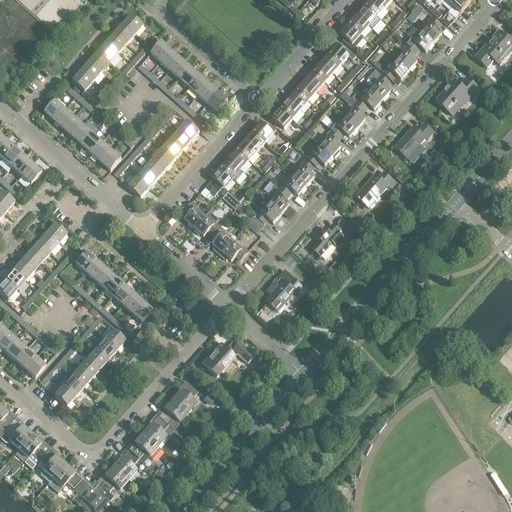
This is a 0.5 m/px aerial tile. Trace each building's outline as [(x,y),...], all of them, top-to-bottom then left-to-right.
[(287,9),(291,5),(285,0),(284,0),(281,3),(287,9)] [(385,9),(374,0),(371,0),(365,8),(377,18),(385,9)] [(393,0),(374,0),(385,9),(393,0)] [(446,0),(445,1),(452,8),(459,0),(446,0)] [(471,0),(459,0),(452,8),(460,15),(473,1),(471,0)] [(417,4),(414,1),(408,8),(411,11),(417,4)] [(433,15),(436,11),(431,6),(427,10),(433,15)] [(296,16),(299,13),(294,8),(290,11),(296,16)] [(357,17),(369,28),(373,31),(381,22),(377,18),(365,8),(357,17)] [(433,15),(439,20),(442,17),(436,11),(433,15)] [(296,16),(302,22),(305,18),(299,13),(296,16)] [(401,23),(406,16),(403,13),(397,20),(401,23)] [(132,17),(123,26),(136,37),(144,27),(132,17)] [(369,28),(357,17),(349,26),(361,37),(369,28)] [(432,18),(428,23),(427,23),(419,32),(422,34),(434,45),(442,35),(438,32),(442,27),(432,18)] [(401,23),(397,20),(391,26),(395,29),(401,23)] [(449,29),(452,25),(446,20),(443,24),(449,29)] [(136,37),(123,26),(115,36),(127,46),(136,37)] [(361,37),(349,26),(341,35),(345,39),(343,42),(353,51),(364,40),(361,37)] [(384,41),(390,35),(387,32),(381,38),(384,41)] [(500,68),(511,54),(511,44),(499,33),(476,59),(488,70),(494,63),(500,68)] [(412,41),(407,46),(417,55),(421,50),(425,54),(434,45),(422,34),(414,43),(412,41)] [(127,46),(115,36),(107,45),(119,56),(127,46)] [(159,41),(158,40),(155,37),(146,47),(150,50),(159,41)] [(384,41),(381,38),(375,45),(378,48),(384,41)] [(172,52),(162,43),(152,56),(161,64),(172,52)] [(119,56),(107,45),(98,54),(111,65),(119,56)] [(405,53),(397,62),(409,72),(418,63),(413,59),(417,55),(407,46),(403,51),(405,53)] [(150,50),(146,47),(138,56),(142,59),(150,50)] [(338,47),(329,56),(341,67),(350,57),(338,47)] [(370,50),(362,59),(365,63),(374,53),(370,50)] [(181,60),(172,52),(161,64),(170,72),(181,60)] [(111,65),(98,54),(90,64),(102,75),(111,65)] [(142,59),(138,56),(113,84),(117,87),(142,59)] [(341,67),(329,56),(321,65),(333,76),(341,67)] [(181,60),(170,72),(180,81),(191,68),(181,60)] [(397,62),(393,67),(391,65),(387,68),(390,70),(389,71),(387,69),(383,74),(392,83),(396,78),(401,82),(409,72),(397,62)] [(102,75),(90,64),(82,73),(94,84),(102,75)] [(333,76),(321,65),(313,74),(325,85),(333,76)] [(142,66),(138,70),(148,79),(151,75),(142,66)] [(357,76),(363,69),(359,66),(353,72),(357,76)] [(200,77),(191,68),(180,81),(189,89),(200,77)] [(390,85),(376,72),(368,81),(375,87),(370,92),(376,97),(382,103),(391,93),(386,89),(390,85)] [(94,84),(82,73),(73,83),(86,94),(94,84)] [(325,85),(313,74),(305,83),(317,94),(325,85)] [(151,75),(148,79),(157,87),(161,83),(151,75)] [(209,85),(200,77),(189,89),(198,97),(209,85)] [(346,88),(352,81),(349,78),(343,85),(346,88)] [(466,105),(479,90),(467,79),(460,87),(454,82),(436,102),(452,117),(459,109),(456,107),(457,105),(456,104),(460,100),(466,105)] [(161,83),(157,87),(167,95),(170,92),(161,83)] [(317,94),(305,83),(297,93),(309,103),(317,94)] [(117,87),(113,84),(105,93),(109,97),(117,87)] [(219,93),(209,85),(198,97),(208,106),(219,93)] [(346,88),(343,85),(337,91),(341,94),(346,88)] [(69,88),(65,92),(75,100),(78,96),(69,88)] [(170,92),(167,95),(176,104),(179,100),(170,92)] [(370,92),(363,101),(356,95),(351,100),(366,113),(369,108),(374,112),(382,103),(376,97),(370,92)] [(109,97),(105,93),(96,103),(100,107),(109,97)] [(228,102),(219,93),(208,106),(217,114),(228,102)] [(309,103),(297,93),(289,102),(301,112),(309,103)] [(88,105),(78,96),(75,100),(84,108),(88,105)] [(330,106),(336,99),(333,96),(327,103),(330,106)] [(179,100),(176,104),(185,112),(189,108),(179,100)] [(366,113),(351,100),(347,105),(349,107),(341,116),(346,120),(358,130),(366,121),(362,117),(366,113)] [(56,102),(45,115),(55,123),(66,111),(56,102)] [(301,112),(289,102),(281,111),(293,122),(301,112)] [(330,106),(327,103),(321,109),(325,112),(330,106)] [(96,112),(88,105),(84,108),(94,117),(97,113),(96,112)] [(189,108),(185,112),(195,120),(198,116),(189,108)] [(168,123),(177,114),(173,110),(165,120),(168,123)] [(66,111),(55,123),(64,132),(75,119),(66,111)] [(293,122),(281,111),(272,120),(277,124),(274,127),(279,131),(281,128),(284,131),(293,122)] [(104,119),(97,113),(94,117),(103,125),(107,121),(104,119)] [(310,121),(314,124),(320,118),(316,114),(310,121)] [(198,116),(195,120),(205,129),(208,126),(198,116)] [(349,140),(358,130),(346,120),(341,116),(332,126),(335,128),(331,132),(341,140),(345,136),(349,140)] [(75,119),(64,132),(73,140),(84,127),(75,119)] [(156,129),(160,133),(168,123),(165,120),(156,129)] [(113,133),(116,130),(107,121),(103,125),(113,133)] [(308,131),(314,124),(310,121),(305,127),(308,131)] [(200,134),(188,123),(179,133),(191,144),(200,134)] [(262,125),(254,134),(266,145),(274,135),(262,125)] [(427,142),(434,134),(424,125),(417,132),(413,128),(394,149),(407,161),(426,140),(427,142)] [(84,127),(73,140),(83,148),(94,136),(84,127)] [(152,142),(160,133),(156,129),(154,132),(148,139),(152,142)] [(119,133),(116,130),(113,133),(122,142),(125,138),(119,133)] [(337,145),(341,140),(331,132),(327,136),(329,138),(321,147),(333,158),(334,158),(335,159),(340,154),(338,152),(342,149),(337,145)] [(191,144),(179,133),(171,142),(183,153),(191,144)] [(298,143),(304,136),(300,133),(294,139),(298,143)] [(266,145),(254,134),(246,143),(258,154),(266,145)] [(94,136),(83,148),(92,157),(103,144),(106,142),(101,138),(99,140),(94,136)] [(132,144),(125,138),(122,142),(132,150),(135,147),(132,144)] [(148,139),(140,148),(143,151),(152,142),(148,139)] [(13,149),(4,141),(0,144),(0,158),(2,161),(13,149)] [(183,153),(171,142),(162,152),(174,162),(183,153)] [(258,154),(246,143),(237,152),(250,163),(258,154)] [(103,144),(92,157),(101,165),(112,152),(103,144)] [(283,155),(289,149),(285,145),(279,152),(283,155)] [(325,168),(333,158),(321,147),(313,157),(311,155),(307,159),(316,168),(320,164),(325,168)] [(143,151),(140,148),(131,157),(135,161),(143,151)] [(22,157),(13,149),(2,161),(12,169),(22,157)] [(112,152),(101,165),(111,173),(122,161),(112,152)] [(174,162),(162,152),(154,161),(166,172),(174,162)] [(250,163),(237,152),(229,161),(242,172),(250,163)] [(32,166),(22,157),(12,169),(21,178),(32,166)] [(123,167),(127,170),(135,161),(131,157),(123,167)] [(272,167),(278,160),(275,157),(269,164),(272,167)] [(166,172),(154,161),(146,170),(158,181),(166,172)] [(242,172),(229,161),(221,170),(234,181),(236,183),(244,174),(242,172)] [(305,162),(300,167),(292,176),(306,188),(315,179),(310,175),(314,170),(305,162)] [(272,167),(269,164),(263,170),(267,174),(272,167)] [(41,174),(32,166),(21,178),(31,186),(41,174)] [(114,177),(118,180),(127,170),(123,167),(114,177)] [(158,181),(146,170),(137,180),(149,191),(158,181)] [(234,181),(221,170),(213,179),(214,180),(224,189),(225,190),(234,181)] [(390,190),(395,185),(383,174),(379,179),(375,176),(355,198),(369,210),(388,188),(390,190)] [(256,185),(262,179),(259,176),(253,182),(256,185)] [(292,176),(284,185),(280,190),(290,198),(294,194),(298,198),(306,188),(292,176)] [(2,180),(0,182),(0,184),(8,192),(12,188),(2,180)] [(149,191),(137,180),(129,189),(141,200),(149,191)] [(214,180),(210,185),(220,194),(224,198),(228,193),(225,190),(224,189),(214,180)] [(256,185),(253,182),(247,189),(250,192),(256,185)] [(220,194),(210,185),(206,190),(216,198),(220,194)] [(12,188),(8,192),(18,200),(21,197),(12,188)] [(280,190),(276,194),(268,203),(269,205),(282,216),(290,207),(286,202),(290,198),(280,190)] [(15,204),(3,194),(0,196),(0,208),(6,214),(15,204)] [(240,204),(246,197),(242,194),(236,201),(240,204)] [(193,204),(185,213),(189,218),(185,222),(195,230),(205,218),(196,210),(198,208),(193,204)] [(269,205),(263,212),(261,211),(255,217),(265,226),(269,221),(273,225),(274,226),(282,216),(269,205)] [(265,226),(255,217),(251,222),(261,230),(265,226)] [(214,226),(205,218),(195,230),(204,239),(208,234),(212,238),(221,228),(216,224),(214,226)] [(344,239),(341,237),(342,235),(341,234),(342,232),(348,238),(355,230),(342,219),(337,225),(339,226),(336,230),(334,228),(329,234),(325,230),(316,239),(321,243),(313,253),(321,259),(328,252),(333,246),(337,250),(343,243),(346,241),(344,239)] [(261,230),(251,222),(247,226),(257,235),(261,230)] [(67,236),(55,225),(46,235),(58,246),(67,236)] [(226,233),(221,228),(212,238),(217,242),(213,246),(216,249),(214,252),(220,257),(222,255),(233,243),(224,235),(226,233)] [(58,246),(46,235),(38,244),(50,255),(58,246)] [(240,263),(249,253),(244,249),(242,251),(233,243),(222,255),(220,257),(227,263),(229,260),(232,263),(236,259),(240,263)] [(50,255),(38,244),(29,254),(42,265),(50,255)] [(69,255),(73,259),(81,249),(78,246),(69,255)] [(42,265),(29,254),(21,263),(33,274),(42,265)] [(86,254),(75,266),(85,274),(96,262),(86,254)] [(61,265),(64,268),(73,259),(69,255),(61,265)] [(105,271),(96,262),(85,274),(94,283),(105,271)] [(33,274),(21,263),(13,273),(25,283),(33,274)] [(64,268),(61,265),(52,274),(56,277),(64,268)] [(114,279),(105,271),(94,283),(104,291),(114,279)] [(25,283),(13,273),(4,282),(17,293),(25,283)] [(44,284),(48,287),(56,277),(52,274),(44,284)] [(66,277),(63,280),(72,289),(75,285),(66,277)] [(124,287),(114,279),(104,291),(113,299),(124,287)] [(284,282),(279,288),(276,285),(274,286),(269,291),(269,294),(272,296),(266,303),(277,313),(295,293),(297,295),(303,288),(293,280),(288,285),(284,282)] [(17,293),(4,282),(0,286),(0,295),(8,302),(17,293)] [(42,293),(48,287),(44,284),(36,293),(39,296),(42,293)] [(85,293),(75,285),(72,289),(82,297),(85,293)] [(133,296),(124,287),(113,299),(122,308),(133,296)] [(34,303),(39,296),(36,293),(27,302),(31,306),(34,303)] [(94,302),(85,293),(82,297),(84,299),(91,305),(94,302)] [(142,304),(133,296),(122,308),(132,316),(142,304)] [(27,310),(31,306),(27,302),(19,312),(22,315),(27,310)] [(103,310),(94,302),(91,305),(99,312),(100,314),(103,310)] [(12,312),(2,303),(0,305),(0,307),(8,315),(12,312)] [(152,313),(142,304),(132,316),(141,325),(152,313)] [(379,312),(377,309),(371,316),(373,318),(379,312)] [(113,318),(103,310),(100,314),(102,315),(109,322),(113,318)] [(21,320),(12,312),(8,315),(18,324),(21,320)] [(122,327),(113,318),(109,322),(119,330),(122,327)] [(94,332),(102,322),(99,319),(90,328),(94,332)] [(27,332),(30,328),(21,320),(18,324),(27,332)] [(0,327),(0,343),(8,334),(0,327)] [(132,335),(122,327),(119,330),(129,339),(132,335)] [(37,334),(30,328),(27,332),(37,340),(40,337),(37,334)] [(94,332),(90,328),(82,338),(86,341),(94,332)] [(126,342),(113,332),(105,341),(117,352),(126,342)] [(8,334),(0,343),(0,348),(7,355),(17,343),(8,334)] [(44,341),(40,337),(37,340),(46,348),(49,345),(44,341)] [(86,341),(82,338),(74,347),(77,350),(86,341)] [(117,352),(105,341),(96,350),(109,361),(117,352)] [(17,343),(7,355),(16,363),(27,351),(17,343)] [(248,366),(255,358),(239,344),(230,354),(220,346),(202,366),(217,380),(237,357),(248,366)] [(56,351),(49,345),(46,348),(56,357),(59,354),(56,351)] [(77,350),(74,347),(65,356),(69,360),(77,350)] [(109,361),(96,350),(88,360),(100,371),(109,361)] [(27,351),(16,363),(25,371),(36,359),(27,351)] [(69,360),(65,356),(57,366),(61,369),(69,360)] [(36,359),(25,371),(35,380),(46,368),(36,359)] [(100,371),(88,360),(80,369),(92,380),(100,371)] [(61,369),(57,366),(49,375),(52,378),(61,369)] [(92,380),(80,369),(71,378),(84,389),(92,380)] [(52,378),(49,375),(40,385),(44,388),(52,378)] [(71,378),(63,388),(75,399),(84,389),(71,378)] [(184,390),(173,402),(188,416),(197,406),(192,402),(198,395),(186,383),(182,388),(184,390)] [(63,388),(54,397),(67,408),(75,399),(63,388)] [(215,402),(208,396),(203,402),(209,407),(215,402)] [(160,412),(156,417),(169,428),(175,421),(179,425),(188,416),(173,402),(162,414),(160,412)] [(0,439),(18,420),(12,415),(10,418),(0,408),(0,439)] [(158,449),(173,432),(156,417),(152,422),(154,423),(143,435),(158,449)] [(22,424),(18,420),(0,439),(6,445),(10,444),(19,452),(32,437),(20,426),(22,424)] [(161,451),(158,449),(143,435),(132,447),(130,446),(126,450),(139,462),(145,454),(152,461),(161,451)] [(40,462),(51,449),(46,445),(44,447),(32,437),(19,452),(28,460),(25,463),(33,469),(40,462)] [(56,454),(51,449),(40,462),(47,468),(40,476),(50,485),(66,467),(54,456),(56,454)] [(139,462),(126,450),(122,455),(124,457),(113,469),(128,482),(137,473),(132,469),(139,462)] [(73,492),(85,479),(80,475),(78,478),(66,467),(50,485),(48,487),(58,495),(66,485),(73,492)] [(100,479),(96,484),(104,491),(100,495),(110,504),(114,498),(110,494),(115,488),(120,492),(128,482),(113,469),(102,481),(100,479)] [(504,496),(508,494),(495,473),(491,476),(504,496)] [(93,487),(85,479),(73,492),(96,511),(102,511),(110,504),(100,495),(104,491),(96,484),(93,487)]
